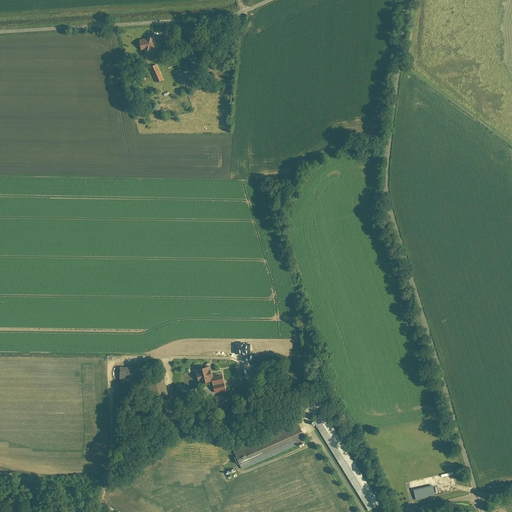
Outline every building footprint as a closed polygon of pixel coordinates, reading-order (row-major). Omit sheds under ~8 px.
[(150,38),(141,40),(143,50),(146,49),(157,53),(163,44),(156,40),(157,38),(150,37),(150,38)] [(160,67),(154,69),(159,82),(165,80),(160,67)] [(137,366),(120,366),(120,390),(127,390),(127,381),(137,381),(137,366)] [(213,377),(210,366),(195,369),(198,384),(212,381),(215,393),(226,390),(222,374),(213,377)] [(169,395),(164,374),(147,378),(151,399),(169,395)] [(175,421),(169,398),(155,401),(161,425),(175,421)] [(312,419),(368,511),(380,504),(322,409),(319,411),(321,414),(312,419)] [(306,441),(297,422),(233,451),(242,470),(306,441)] [(433,485),(413,489),(416,500),(435,496),(433,485)]
